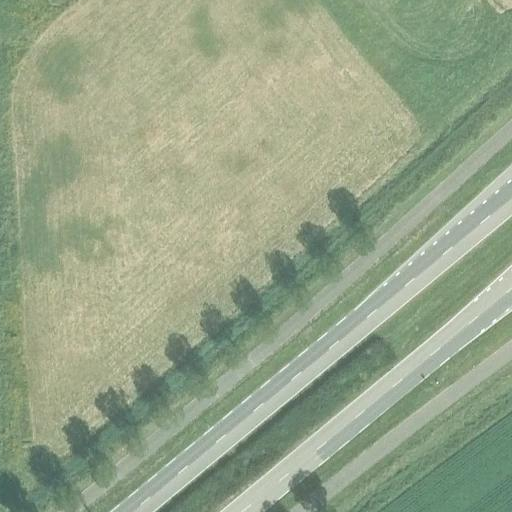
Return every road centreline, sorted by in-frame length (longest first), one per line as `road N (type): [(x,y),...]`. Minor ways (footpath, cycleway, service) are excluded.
road 1 (primary): [(511,197),(133,511)]
road 2 (primary): [(246,511),(511,292)]
road 3 (unclassified): [(303,511),(511,346)]
